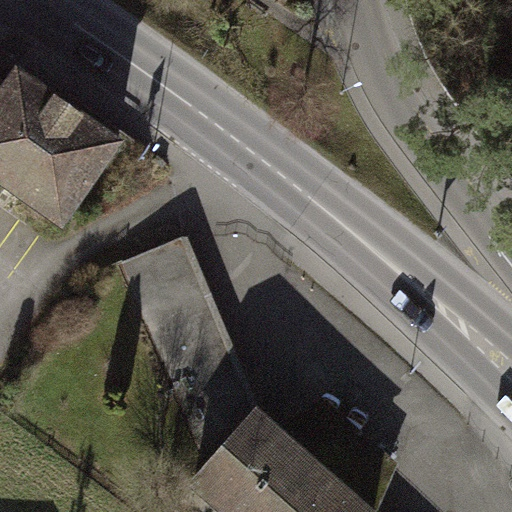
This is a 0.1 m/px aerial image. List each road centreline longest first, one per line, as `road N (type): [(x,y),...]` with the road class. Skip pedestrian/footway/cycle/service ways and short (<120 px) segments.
road 1 (primary): [(43,0),(251,148),(511,371)]
road 2 (secondary): [(511,263),(382,77),(354,0)]
